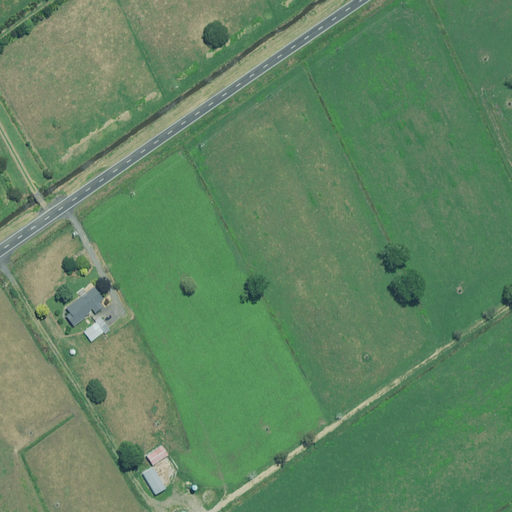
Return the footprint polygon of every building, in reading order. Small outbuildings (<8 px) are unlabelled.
[(97,313),(103,309),(99,303),(104,299),(95,287),(66,308),(69,312),(65,316),(73,326),(89,314),(96,323),(84,332),(91,342),(104,332),(105,334),(110,330),(97,313)] [(70,345),(64,335),(55,341),(61,351),(70,345)] [(168,455),(162,446),(146,456),(152,466),(168,455)] [(165,488),(153,468),(142,475),(155,495),(165,488)] [(217,504),(211,499),(206,504),(211,509),(217,504)]
